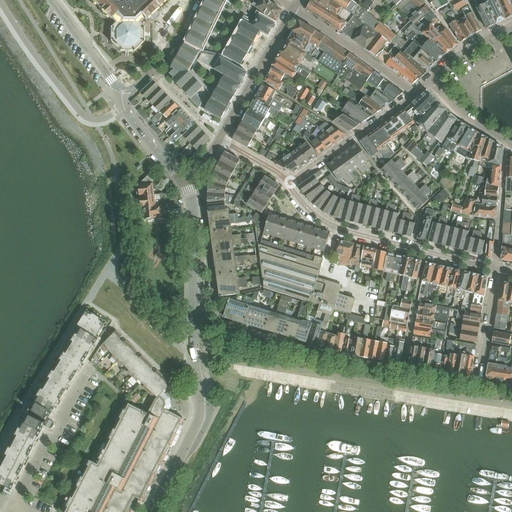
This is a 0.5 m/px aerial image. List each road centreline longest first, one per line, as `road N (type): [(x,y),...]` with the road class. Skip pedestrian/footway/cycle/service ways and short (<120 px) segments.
road 1 (residential): [(402,369),(219,326),(206,246),(193,241)]
road 2 (residential): [(150,511),(197,416),(193,241)]
road 3 (residential): [(30,511),(14,503),(85,372)]
road 4 (residential): [(289,184),(337,230),(425,252)]
road 5 (residential): [(289,184),(413,93)]
road 6 (residential): [(220,139),(293,7)]
road 7 (residential): [(413,93),(293,7)]
road 8 (residential): [(122,87),(125,110),(191,191)]
